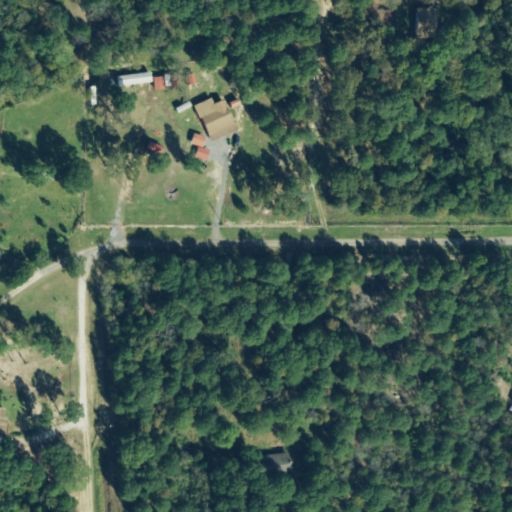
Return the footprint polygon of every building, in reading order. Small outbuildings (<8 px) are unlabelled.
[(187,86),(195,85),(194,76),(186,76),(187,86)] [(163,79),(152,79),(152,91),(163,90),(163,79)] [(192,107),(208,143),(235,131),(222,101),(212,106),(210,100),(192,107)] [(201,150),(204,139),(192,135),(188,145),(195,148),(191,158),(205,163),(208,153),(201,150)] [(263,430),(283,429),(283,437),(263,438),(263,430)] [(256,458),(259,477),(290,473),(287,453),(256,458)]
